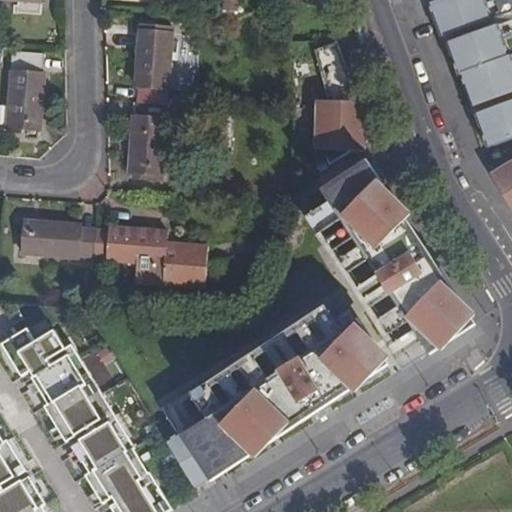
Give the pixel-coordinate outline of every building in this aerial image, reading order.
[(442,0),(428,5),(440,38),(491,19),(484,0),(442,0)] [(499,26),(448,45),(460,78),(462,77),(474,109),(511,94),(511,59),(511,60),(499,26)] [(170,92),(174,36),(142,34),(138,90),(170,92)] [(315,150),(324,171),(367,144),(339,45),(316,52),(329,138),(315,150)] [(9,131),(42,133),(46,78),(45,78),(46,58),(16,56),(15,75),(14,75),(9,131)] [(511,103),(477,116),(489,150),(511,141),(511,103)] [(218,123),(218,111),(215,111),(138,106),(137,119),(135,119),(132,171),(136,171),(136,176),(164,179),(168,121),(218,123)] [(201,150),(202,137),(185,135),(184,150),(201,150)] [(378,346),(398,377),(470,331),(433,273),(435,272),(423,253),(419,255),(396,219),(397,218),(379,190),(380,190),(366,168),(320,198),(356,254),(355,255),(374,285),(375,284),(404,329),(378,346)] [(511,176),(501,184),(511,201),(511,176)] [(81,259),(94,260),(96,233),(83,231),(82,229),(26,225),(24,257),(80,262),(81,259)] [(112,234),(97,233),(95,264),(138,266),(137,288),(206,293),(209,250),(167,247),(168,236),(112,232),(112,234)] [(223,415),(166,451),(195,498),(223,480),(223,481),(253,462),(252,460),(278,443),(278,445),(308,426),(311,431),(330,419),(326,414),(355,396),(355,397),(386,377),(357,331),(253,396),(252,395),(222,414),(223,415)] [(105,511),(109,510),(109,511),(169,511),(152,482),(150,483),(135,458),(136,457),(74,353),(67,357),(56,338),(37,350),(29,337),(4,352),(24,385),(30,382),(49,414),(46,415),(67,451),(71,449),(91,482),(88,484),(104,511),(105,511)] [(0,511),(43,511),(43,510),(46,508),(7,443),(3,446),(0,440),(0,511)]
